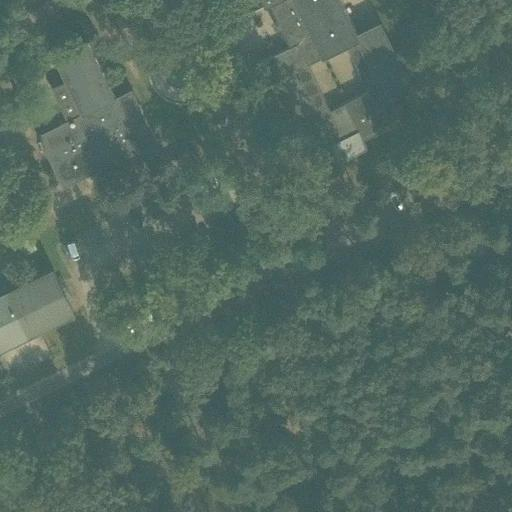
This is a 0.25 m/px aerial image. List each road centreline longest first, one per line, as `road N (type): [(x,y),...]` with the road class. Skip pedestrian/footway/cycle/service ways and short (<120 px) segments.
road 1 (unclassified): [(0,426),(302,271)]
road 2 (unclassified): [(302,271),(249,166),(258,130),(201,0)]
road 3 (unclassified): [(302,271),(511,167)]
